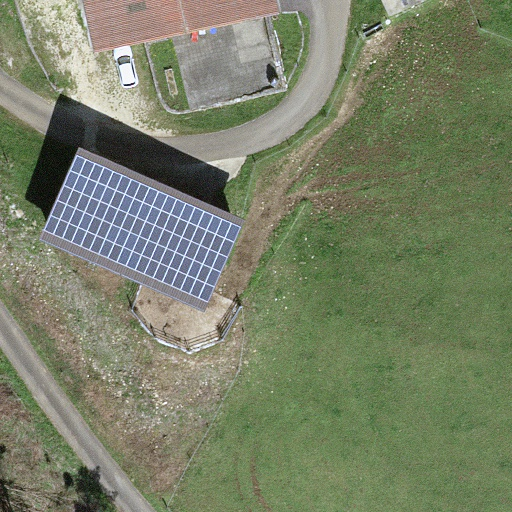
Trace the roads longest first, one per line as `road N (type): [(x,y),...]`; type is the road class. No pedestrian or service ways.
road 1 (track): [(0,87),(109,147),(192,158),(236,151),(269,133),(313,79),(330,0)]
road 2 (track): [(138,511),(81,446),(0,325)]
